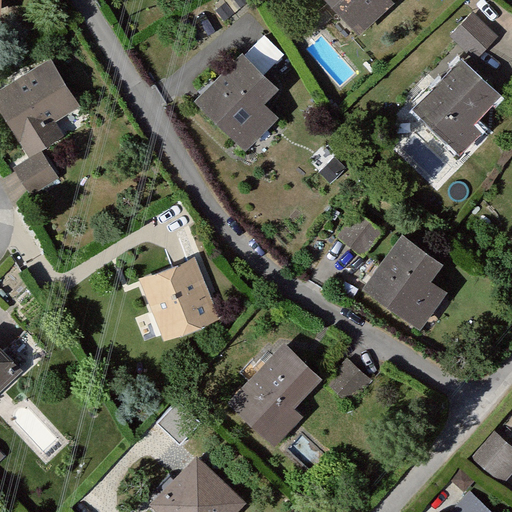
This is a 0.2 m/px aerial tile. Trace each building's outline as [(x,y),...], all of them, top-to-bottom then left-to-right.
[(330,0),(362,35),(399,1),(398,0),(330,0)] [(501,35),(474,11),(451,36),(477,60),(501,35)] [(281,85),(245,49),(196,98),(247,149),(281,114),(267,100),(281,85)] [(53,53),(0,84),(0,105),(29,154),(65,133),(57,120),(84,105),(53,53)] [(505,90),(465,53),(413,107),(462,153),(484,130),(475,122),(505,90)] [(43,149),(14,165),(29,193),(59,176),(43,149)] [(383,232),(357,212),(338,237),(365,257),(383,232)] [(448,260),(405,230),(365,285),(421,326),(448,288),(435,278),(448,260)] [(196,254),(138,278),(163,339),(221,315),(196,254)] [(0,338),(0,386),(24,366),(0,338)] [(326,375),(286,338),(228,399),(275,443),(303,413),(296,407),(326,375)] [(372,381),(347,359),(326,383),(351,405),(372,381)] [(203,422),(178,400),(157,424),(182,445),(203,422)] [(511,467),(511,447),(494,432),(473,457),(501,480),(511,467)] [(236,511),(249,499),(199,452),(151,503),(160,511),(236,511)]
